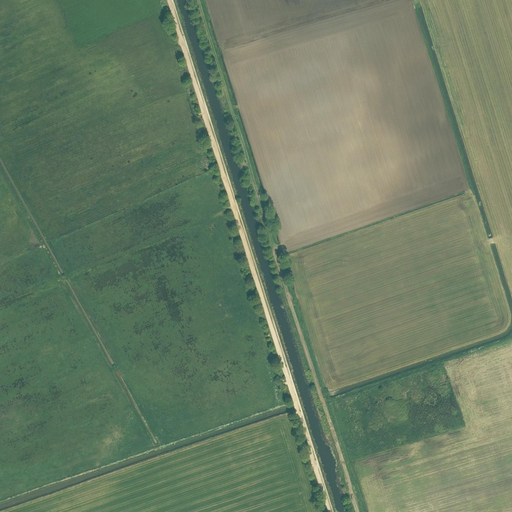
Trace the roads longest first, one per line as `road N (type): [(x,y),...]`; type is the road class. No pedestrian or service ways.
road 1 (track): [(195,0),(355,511)]
road 2 (track): [(168,0),(327,511)]
